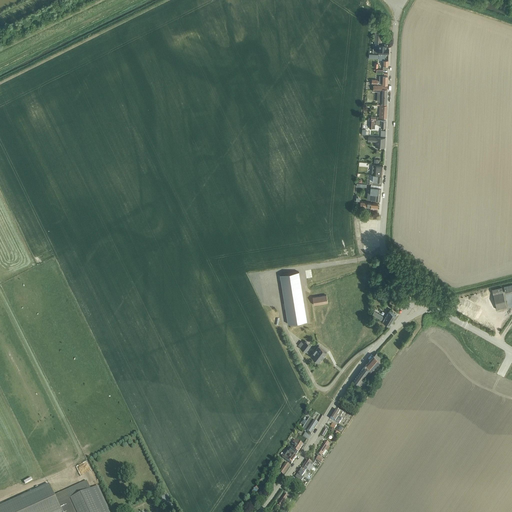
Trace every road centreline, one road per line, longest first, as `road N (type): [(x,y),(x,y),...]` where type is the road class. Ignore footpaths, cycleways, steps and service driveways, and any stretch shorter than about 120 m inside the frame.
road 1 (unclassified): [(422,300),(382,240),(399,7)]
road 2 (tertiary): [(261,511),(356,369),(422,300)]
